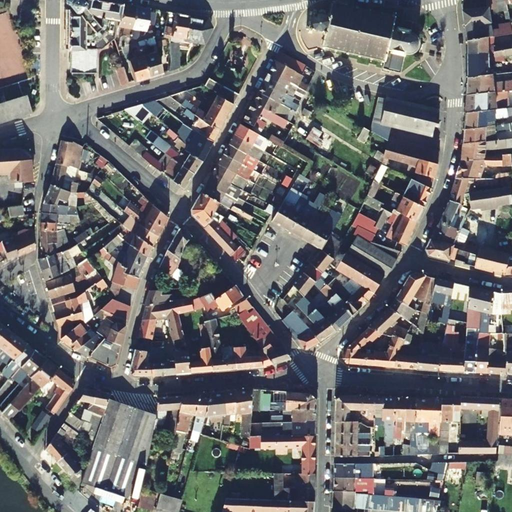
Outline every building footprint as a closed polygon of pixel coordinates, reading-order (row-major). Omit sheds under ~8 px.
[(65,0),(71,8),(65,7),(65,48),(70,48),(94,49),(100,50),(106,44),(113,39),(115,26),(120,1),(114,0),(65,0)] [(119,27),(116,49),(122,50),(121,44),(128,42),(133,3),(124,2),(120,1),(115,26),(119,27)] [(322,47),(323,47),(323,50),(325,51),(326,48),(334,49),(334,52),(336,54),(337,50),(347,52),(346,56),(349,56),(350,53),(356,55),(355,57),(359,58),(359,56),(368,58),(367,61),(370,61),(371,58),(380,61),(379,63),(383,64),(382,69),(400,73),(402,66),(404,55),(405,55),(408,55),(410,55),(413,54),(415,53),(417,51),(418,48),(419,46),(419,43),(419,41),(417,38),(416,36),(414,35),(411,34),(409,33),(411,22),(393,17),(393,15),(390,15),(390,17),(381,15),(381,12),(378,12),(378,14),(369,12),(370,10),(367,9),(366,12),(359,9),(359,7),(356,7),(355,9),(347,7),(347,5),(344,4),(343,6),(336,5),(337,2),(333,1),(333,4),(331,3),(329,13),(327,12),(327,11),(326,10),(325,10),(324,9),(322,10),(322,11),(316,10),(315,11),(313,11),(309,30),(311,30),(310,33),(313,34),(314,31),(322,33),(321,36),(324,37),(322,47)] [(139,5),(133,3),(128,42),(137,39),(138,39),(138,36),(135,37),(137,26),(144,27),(145,22),(147,9),(148,6),(139,5)] [(505,3),(495,5),(497,11),(507,9),(505,3)] [(464,23),(467,40),(495,36),(511,32),(511,26),(510,22),(499,24),(500,29),(493,30),(487,8),(462,13),(464,23)] [(152,23),(155,10),(147,9),(145,22),(152,23)] [(174,11),(166,10),(164,22),(162,35),(162,38),(169,40),(174,11)] [(179,12),(174,11),(169,40),(169,42),(180,42),(182,41),(182,40),(186,14),(179,12)] [(186,14),(182,40),(202,40),(209,26),(204,17),(194,15),(186,14)] [(156,34),(162,35),(164,22),(158,21),(156,34)] [(143,33),(144,37),(138,39),(137,39),(147,77),(160,73),(154,52),(147,54),(144,45),(148,44),(150,45),(153,44),(154,48),(157,47),(154,37),(152,29),(145,30),(143,33)] [(0,57),(1,57),(3,60),(0,61),(0,84),(10,80),(9,71),(19,70),(19,68),(18,65),(16,42),(12,33),(0,33),(0,57)] [(467,55),(511,48),(511,43),(497,46),(495,36),(467,40),(467,55)] [(147,77),(137,39),(128,42),(121,44),(122,50),(122,52),(128,51),(130,48),(135,47),(135,50),(137,57),(127,59),(134,81),(147,77)] [(167,71),(179,68),(180,42),(169,42),(169,61),(167,71)] [(70,72),(93,72),(94,49),(70,48),(70,72)] [(491,57),(511,53),(511,48),(467,55),(467,78),(488,75),(487,68),(493,67),(491,57)] [(243,57),(234,51),(231,55),(241,61),(243,57)] [(306,66),(280,52),(270,71),(305,91),(308,86),(300,81),(303,76),(302,74),(306,66)] [(126,80),(127,80),(122,66),(115,68),(116,73),(126,80)] [(303,96),(305,91),(270,71),(264,83),(284,94),(290,97),(294,92),(303,96)] [(120,84),(127,82),(127,80),(126,80),(116,73),(120,84)] [(498,92),(511,90),(511,80),(493,83),(492,75),(488,75),(467,78),(466,97),(498,92)] [(209,78),(204,85),(219,93),(235,102),(239,94),(209,78)] [(279,103),(284,94),(264,83),(259,92),(279,103)] [(175,95),(189,103),(194,96),(186,91),(175,95)] [(254,102),(281,118),(287,108),(285,106),(279,103),(259,92),(254,102)] [(466,97),(465,115),(498,110),(497,102),(500,101),(498,92),(466,97)] [(226,118),(235,102),(219,93),(211,108),(226,118)] [(26,95),(0,102),(0,121),(30,112),(26,95)] [(159,100),(174,110),(179,103),(169,96),(159,100)] [(436,121),(438,111),(387,98),(387,99),(378,97),(378,100),(373,124),(392,128),(432,137),(434,127),(437,128),(439,121),(436,121)] [(152,114),(159,119),(167,110),(155,101),(142,106),(152,114)] [(203,103),(202,102),(194,114),(219,132),(226,118),(211,108),(206,105),(203,103)] [(268,123),(270,119),(290,130),(293,125),(281,118),(254,102),(245,120),(262,130),(267,123),(268,123)] [(297,108),(287,102),(285,106),(287,108),(295,112),(297,108)] [(142,106),(133,109),(146,119),(152,114),(142,106)] [(214,142),(219,132),(194,114),(186,108),(183,113),(196,122),(195,124),(203,129),(200,133),(214,142)] [(510,117),(511,117),(511,108),(498,110),(465,115),(463,131),(479,129),(479,126),(495,124),(494,122),(501,121),(501,120),(510,119),(510,117)] [(141,123),(146,119),(133,109),(125,111),(141,123)] [(192,137),(188,144),(185,148),(203,161),(214,142),(200,133),(192,127),(184,122),(183,124),(185,125),(182,130),(192,137)] [(200,133),(203,129),(195,124),(192,127),(200,133)] [(262,150),(268,140),(241,124),(235,134),(262,150)] [(498,133),(511,131),(511,124),(479,129),(463,131),(462,146),(490,142),(489,136),(498,135),(498,133)] [(179,150),(173,159),(195,174),(203,161),(185,148),(188,144),(177,136),(177,133),(167,126),(164,132),(173,139),(172,140),(176,143),(174,146),(179,150)] [(306,139),(317,145),(323,133),(312,127),(306,139)] [(357,140),(364,145),(372,133),(371,133),(364,129),(357,140)] [(150,130),(145,138),(164,153),(169,144),(150,130)] [(235,134),(229,144),(256,160),(262,150),(235,134)] [(281,147),(284,141),(272,135),(269,140),(281,147)] [(439,157),(440,152),(389,139),(388,142),(386,151),(422,160),(438,164),(439,157)] [(489,159),(490,158),(489,150),(501,148),(501,150),(511,148),(511,139),(490,142),(462,146),(462,148),(461,163),(489,159)] [(61,141),(60,151),(81,159),(89,163),(92,165),(93,165),(101,169),(107,161),(101,156),(99,160),(96,159),(94,162),(86,158),(89,152),(83,149),(84,148),(74,143),(61,141)] [(185,190),(195,174),(173,159),(166,154),(158,163),(147,153),(149,151),(137,141),(130,149),(149,165),(185,190)] [(250,170),(256,160),(229,144),(224,154),(250,170)] [(19,149),(0,151),(0,172),(10,171),(12,183),(32,181),(29,157),(19,149)] [(77,169),(80,170),(81,159),(60,151),(57,162),(66,166),(77,169)] [(382,153),(378,151),(374,158),(378,161),(382,153)] [(438,168),(438,164),(422,160),(386,151),(381,165),(386,167),(389,158),(411,164),(409,170),(417,173),(417,174),(419,175),(417,182),(421,184),(432,190),(438,168)] [(224,154),(218,164),(245,180),(250,170),(224,154)] [(455,181),(480,178),(487,164),(511,161),(511,154),(491,157),(490,158),(489,159),(461,163),(455,181)] [(57,162),(52,183),(70,189),(73,180),(61,176),(64,167),(66,168),(66,166),(57,162)] [(239,190),(245,180),(218,164),(213,174),(239,190)] [(77,169),(76,174),(94,180),(96,176),(80,170),(77,169)] [(230,197),(234,199),(239,190),(213,174),(207,184),(223,193),(229,196),(230,197)] [(458,204),(459,204),(463,190),(464,186),(488,182),(489,177),(480,178),(455,181),(448,201),(458,204)] [(373,181),(369,188),(366,195),(371,198),(378,184),(373,181)] [(52,183),(48,203),(66,203),(70,189),(52,183)] [(217,202),(221,196),(223,193),(207,184),(202,193),(217,202)] [(423,207),(432,190),(421,184),(418,190),(412,187),(409,193),(401,190),(399,194),(423,207)] [(467,190),(469,206),(510,201),(508,185),(467,190)] [(138,199),(139,198),(143,194),(138,189),(133,196),(138,199)] [(75,194),(87,198),(90,203),(98,203),(87,193),(76,190),(75,194)] [(469,206),(467,190),(463,190),(459,204),(469,206)] [(399,203),(395,210),(416,222),(423,207),(399,194),(394,192),(390,198),(399,203)] [(202,193),(196,203),(211,212),(217,202),(202,193)] [(168,218),(143,194),(139,198),(150,209),(148,213),(164,227),(168,218)] [(225,207),(229,209),(231,205),(234,199),(230,197),(225,207)] [(158,236),(164,227),(148,213),(132,199),(126,210),(131,214),(142,223),(158,236)] [(293,199),(288,207),(282,203),(276,212),(271,221),(281,227),(292,209),(296,201),(293,199)] [(448,201),(438,221),(450,223),(458,204),(448,201)] [(48,203),(46,213),(67,212),(69,206),(77,206),(77,203),(66,203),(48,203)] [(193,215),(213,237),(220,229),(209,217),(211,212),(196,203),(192,210),(193,215)] [(406,246),(416,222),(395,210),(382,203),(373,220),(366,217),(361,229),(358,236),(371,242),(385,216),(400,224),(393,239),(406,246)] [(16,216),(25,214),(24,204),(23,204),(8,206),(8,207),(10,217),(16,216)] [(116,217),(119,220),(126,210),(123,208),(119,204),(112,214),(116,217)] [(302,204),(298,212),(292,209),(281,227),(291,233),(301,214),(306,207),(302,204)] [(248,219),(250,216),(231,205),(229,209),(248,219)] [(301,214),(291,233),(301,238),(311,220),(314,215),(316,212),(312,209),(308,218),(301,214)] [(131,214),(126,210),(119,220),(121,221),(124,223),(131,214)] [(63,221),(65,220),(67,212),(46,213),(44,223),(57,221),(63,221)] [(465,214),(459,213),(455,224),(461,224),(465,214)] [(318,224),(320,219),(314,215),(311,220),(318,224)] [(10,217),(13,230),(15,238),(19,254),(33,249),(35,229),(25,228),(25,237),(20,237),(16,216),(10,217)] [(326,218),(322,216),(320,219),(318,224),(311,220),(301,238),(311,244),(326,218)] [(326,218),(311,244),(322,250),(336,225),(332,222),(331,225),(327,223),(329,220),(326,218)] [(65,228),(57,229),(43,231),(41,244),(57,241),(57,234),(76,230),(74,219),(67,220),(68,227),(65,228)] [(44,223),(43,231),(57,229),(57,221),(44,223)] [(455,224),(450,223),(438,221),(434,231),(444,234),(448,225),(458,230),(461,224),(455,224)] [(142,223),(136,233),(153,247),(158,236),(142,223)] [(225,224),(220,229),(213,237),(236,261),(245,252),(240,247),(239,248),(231,241),(236,236),(225,224)] [(425,249),(428,256),(447,261),(448,259),(464,263),(467,249),(452,245),(458,230),(448,225),(444,234),(434,231),(425,249)] [(76,239),(57,244),(57,241),(41,244),(38,258),(78,244),(79,244),(95,232),(92,228),(76,239)] [(184,244),(185,244),(192,236),(185,229),(179,230),(168,251),(162,269),(175,278),(178,267),(182,251),(184,244)] [(111,240),(118,245),(126,238),(120,232),(111,240)] [(148,257),(153,247),(136,233),(132,243),(148,257)] [(185,244),(191,250),(198,243),(192,236),(185,244)] [(401,256),(402,254),(371,242),(358,236),(347,254),(365,265),(383,276),(385,277),(401,256)] [(0,241),(0,248),(3,248),(5,259),(19,254),(15,238),(0,241)] [(118,245),(111,240),(103,247),(109,253),(118,245)] [(467,249),(464,263),(463,264),(505,274),(508,248),(508,243),(500,241),(498,252),(480,248),(479,252),(467,249)] [(132,243),(127,254),(143,267),(148,257),(132,243)] [(38,258),(42,270),(58,263),(66,259),(80,249),(78,244),(38,258)] [(113,282),(122,286),(135,291),(136,289),(139,278),(123,264),(118,260),(109,253),(103,247),(99,251),(119,267),(113,282)] [(325,271),(331,263),(341,249),(338,247),(331,257),(322,250),(313,263),(320,268),(325,271)] [(127,254),(123,249),(118,260),(123,264),(127,254)] [(337,273),(361,288),(374,296),(385,277),(383,276),(365,265),(347,254),(345,253),(337,269),(339,271),(337,273)] [(139,278),(143,267),(127,254),(123,264),(139,278)] [(74,267),(87,261),(86,258),(73,264),(74,267)] [(62,269),(58,263),(42,270),(45,281),(69,269),(67,267),(62,269)] [(92,271),(98,280),(102,277),(95,268),(92,271)] [(305,298),(318,281),(321,276),(324,272),(325,271),(320,268),(313,277),(306,272),(295,287),(299,292),(305,297),(305,298)] [(193,277),(188,280),(191,291),(195,301),(211,297),(202,274),(193,277)] [(396,298),(408,305),(412,296),(423,275),(415,274),(410,276),(396,298)] [(75,292),(69,275),(45,282),(50,298),(75,292)] [(412,296),(424,302),(430,305),(433,290),(436,277),(423,275),(412,296)] [(165,292),(170,292),(173,280),(160,276),(155,293),(165,292)] [(339,337),(354,320),(344,306),(340,301),(334,293),(323,279),(321,276),(318,281),(323,287),(321,289),(329,299),(327,301),(334,310),(331,313),(323,303),(322,304),(314,294),(307,300),(317,310),(328,323),(339,337)] [(454,281),(436,277),(433,290),(441,292),(439,302),(444,303),(440,322),(446,323),(447,317),(448,313),(451,298),(454,282),(454,281)] [(456,282),(454,282),(451,298),(467,302),(467,298),(468,291),(469,285),(466,284),(456,282)] [(238,285),(219,302),(227,310),(245,294),(238,285)] [(467,302),(466,315),(481,316),(482,289),(469,285),(468,291),(467,298),(467,302)] [(285,301),(289,306),(299,292),(295,287),(285,301)] [(346,296),(339,288),(334,293),(340,301),(346,296)] [(371,301),(374,296),(361,288),(359,290),(371,301)] [(488,313),(491,313),(493,291),(482,289),(481,316),(481,324),(487,325),(488,313)] [(354,320),(371,301),(359,290),(344,306),(354,320)] [(493,291),(491,313),(497,315),(497,337),(503,337),(503,335),(503,333),(503,324),(501,324),(500,309),(499,293),(493,291)] [(155,293),(150,307),(184,302),(184,296),(167,298),(165,292),(155,293)] [(511,292),(499,293),(500,309),(511,307),(511,292)] [(59,327),(71,323),(84,320),(79,306),(86,304),(84,297),(78,298),(66,301),(68,309),(55,312),(59,327)] [(195,301),(196,307),(218,301),(213,297),(211,297),(195,301)] [(299,303),(315,324),(309,330),(326,349),(339,337),(328,323),(317,310),(307,300),(305,298),(305,297),(299,303)] [(239,313),(268,356),(273,365),(291,359),(284,346),(249,298),(236,309),(239,313)] [(402,315),(409,319),(414,310),(408,305),(396,298),(390,308),(402,315)] [(127,321),(131,307),(112,301),(103,308),(125,320),(127,321)] [(146,320),(161,317),(172,315),(182,313),(197,310),(196,307),(195,301),(184,302),(150,307),(146,320)] [(430,305),(424,302),(421,314),(427,318),(428,313),(430,305)] [(111,331),(109,338),(122,346),(126,326),(123,323),(125,320),(103,308),(98,312),(109,317),(103,325),(111,331)] [(406,336),(407,334),(393,327),(395,324),(393,322),(402,315),(390,308),(366,330),(375,338),(403,340),(406,336)] [(174,353),(174,361),(175,362),(176,376),(178,376),(190,374),(189,359),(189,354),(182,313),(172,315),(176,352),(174,352),(174,353)] [(428,334),(432,320),(430,319),(432,314),(428,313),(427,318),(423,333),(428,334)] [(466,321),(466,318),(448,313),(447,317),(454,319),(466,321)] [(135,377),(152,377),(150,355),(161,317),(146,320),(142,332),(130,371),(135,377)] [(446,323),(444,335),(439,359),(438,371),(463,372),(464,343),(456,342),(457,331),(453,330),(454,319),(447,317),(446,323)] [(213,373),(236,370),(234,339),(230,339),(231,347),(222,348),(218,319),(207,322),(207,324),(213,373)] [(312,353),(326,349),(309,330),(302,321),(296,327),(302,336),(296,340),(304,352),(312,353)] [(463,372),(476,373),(477,352),(471,352),(472,338),(473,338),(474,331),(474,322),(466,321),(464,343),(463,372)] [(89,331),(93,327),(86,322),(81,325),(73,331),(64,339),(62,340),(71,346),(72,345),(82,337),(85,334),(89,331)] [(73,331),(71,323),(59,327),(59,332),(64,339),(73,331)] [(190,374),(213,373),(207,324),(202,325),(204,347),(200,354),(200,357),(189,359),(190,374)] [(411,336),(414,331),(416,328),(413,324),(407,334),(411,336)] [(0,351),(1,352),(15,335),(4,327),(1,330),(0,331),(0,351)] [(422,338),(423,335),(416,328),(414,331),(422,338)] [(400,346),(403,341),(403,340),(375,338),(366,330),(359,337),(367,344),(370,346),(376,342),(390,344),(385,353),(395,354),(400,346)] [(94,336),(89,331),(85,334),(90,340),(91,339),(92,339),(94,336)] [(100,331),(97,334),(101,337),(105,339),(107,336),(100,331)] [(503,346),(503,352),(507,352),(506,374),(511,374),(511,332),(503,333),(503,335),(503,337),(503,346)] [(90,340),(85,334),(82,337),(72,345),(77,351),(79,352),(87,343),(90,340)] [(439,359),(444,335),(437,334),(436,342),(438,342),(438,348),(429,347),(426,358),(418,357),(416,357),(415,370),(438,371),(439,359)] [(0,363),(6,356),(11,361),(25,343),(15,335),(1,352),(0,353),(0,363)] [(109,338),(107,336),(105,339),(99,345),(89,357),(110,367),(117,365),(122,346),(109,338)] [(99,345),(105,339),(101,337),(95,343),(99,345)] [(345,365),(373,367),(373,356),(358,355),(357,352),(367,344),(359,337),(346,349),(341,360),(345,365)] [(99,345),(95,343),(91,339),(90,340),(87,343),(79,352),(89,357),(99,345)] [(16,365),(18,367),(32,349),(25,343),(11,361),(2,371),(6,374),(9,370),(11,371),(16,365)] [(483,352),(477,352),(476,373),(487,373),(489,351),(489,345),(483,345),(483,352)] [(400,346),(395,354),(394,368),(415,370),(416,357),(418,357),(420,348),(400,346)] [(263,368),(262,357),(247,358),(246,348),(245,348),(238,348),(236,348),(238,370),(263,368)] [(18,367),(6,381),(10,385),(15,379),(17,380),(22,375),(24,377),(26,375),(28,377),(45,359),(32,349),(18,367)] [(503,352),(502,352),(501,362),(495,362),(495,351),(489,351),(487,373),(506,374),(507,352),(503,352)] [(158,354),(150,355),(152,377),(176,376),(175,362),(165,363),(165,353),(158,354)] [(383,368),(394,368),(395,354),(385,353),(384,353),(383,356),(383,368)] [(268,356),(262,357),(263,368),(273,365),(268,356)] [(383,356),(373,356),(373,367),(383,368),(383,356)] [(56,368),(45,359),(28,377),(26,379),(30,381),(0,412),(0,413),(7,421),(32,394),(37,388),(56,368)] [(73,383),(56,368),(37,388),(42,392),(52,381),(58,387),(53,393),(54,394),(47,404),(55,410),(73,383)] [(6,381),(1,387),(5,391),(10,385),(6,381)] [(236,391),(233,413),(241,414),(240,441),(250,443),(250,435),(251,422),(251,417),(252,409),(253,389),(236,391)] [(253,389),(252,409),(261,409),(261,406),(261,390),(253,389)] [(82,411),(85,403),(90,403),(94,392),(86,390),(65,421),(80,431),(81,426),(72,420),(79,410),(82,411)] [(275,391),(261,390),(261,406),(263,406),(263,409),(274,409),(275,391)] [(236,391),(224,392),(223,413),(222,422),(226,422),(230,422),(231,413),(233,413),(236,391)] [(274,409),(293,409),(316,410),(316,400),(312,395),(275,391),(274,409)] [(81,426),(80,431),(86,435),(84,438),(88,441),(93,444),(108,399),(110,395),(94,392),(90,403),(81,426)] [(213,412),(223,413),(224,392),(211,394),(200,430),(199,434),(210,436),(213,412)] [(196,417),(193,428),(200,430),(211,394),(200,395),(198,405),(196,417)] [(198,395),(182,397),(174,436),(169,459),(180,461),(183,450),(181,450),(185,433),(189,434),(192,415),(194,415),(198,395)] [(363,410),(364,396),(342,396),(335,398),(334,421),(356,422),(358,422),(359,410),(363,410)] [(384,397),(364,396),(363,410),(364,412),(367,415),(372,415),(372,413),(383,413),(384,397)] [(459,399),(459,409),(486,410),(484,443),(458,441),(458,454),(495,450),(498,398),(459,396),(459,399)] [(168,435),(174,436),(182,397),(159,400),(156,416),(156,419),(164,421),(166,411),(173,413),(168,435)] [(394,397),(384,397),(383,413),(383,440),(393,440),(393,430),(394,397)] [(406,397),(394,397),(393,430),(405,430),(405,420),(406,397)] [(418,398),(406,397),(405,420),(417,420),(418,398)] [(417,420),(417,421),(422,421),(423,429),(427,429),(427,428),(427,398),(418,398),(417,420)] [(427,398),(427,428),(439,428),(439,421),(439,398),(427,398)] [(459,399),(439,398),(439,421),(451,421),(452,412),(459,413),(459,409),(459,399)] [(511,398),(507,399),(501,398),(500,412),(499,433),(511,433),(511,398)] [(156,419),(156,416),(149,413),(108,399),(93,444),(92,448),(112,455),(133,461),(139,463),(146,465),(156,419)] [(316,410),(293,409),(293,416),(282,416),(282,418),(251,417),(251,422),(273,422),(315,423),(316,410)] [(36,432),(48,415),(40,410),(29,426),(36,432)] [(369,430),(356,429),(356,422),(334,421),(334,433),(356,433),(369,434),(369,430)] [(315,436),(315,423),(273,422),(273,429),(293,430),(293,436),(315,436)] [(56,462),(66,455),(61,449),(64,444),(59,440),(64,432),(75,439),(78,434),(63,423),(45,449),(56,462)] [(369,447),(369,443),(356,442),(356,433),(334,433),(334,445),(369,447)] [(250,443),(302,444),(302,474),(314,475),(315,436),(293,436),(250,435),(250,443)] [(417,437),(417,447),(416,456),(427,455),(427,446),(420,445),(420,437),(417,437)] [(427,455),(438,455),(439,439),(433,439),(433,446),(427,446),(427,455)] [(93,444),(88,441),(85,453),(90,455),(92,448),(93,444)] [(334,457),(355,457),(355,452),(369,452),(369,447),(334,445),(334,457)] [(112,455),(92,448),(90,455),(83,474),(80,483),(127,499),(139,463),(133,461),(112,455)] [(79,459),(74,453),(69,458),(74,464),(79,459)] [(80,483),(83,474),(74,464),(69,458),(66,455),(56,462),(79,488),(80,483)] [(444,473),(446,465),(433,463),(432,471),(444,473)] [(463,472),(465,463),(447,463),(445,471),(463,472)] [(364,479),(371,479),(372,465),(333,464),(333,477),(351,478),(354,478),(354,470),(364,470),(364,479)] [(270,498),(284,500),(285,472),(273,471),(272,494),(270,494),(270,498)] [(299,473),(299,501),(313,502),(314,475),(302,474),(299,473)] [(333,477),(332,492),(353,493),(367,495),(367,490),(351,488),(351,478),(333,477)] [(146,509),(149,494),(140,492),(137,507),(146,509)] [(350,510),(350,509),(353,494),(353,493),(332,492),(332,508),(350,510)] [(152,510),(155,496),(149,494),(146,509),(152,510)] [(156,507),(164,509),(167,495),(162,494),(160,494),(156,507)] [(312,511),(313,502),(299,501),(284,500),(270,498),(226,494),(222,507),(268,511),(312,511)] [(421,500),(353,494),(350,509),(390,511),(437,511),(440,502),(421,500)] [(164,509),(171,510),(174,497),(167,495),(164,509)] [(171,510),(176,511),(178,511),(182,498),(174,497),(171,510)]
